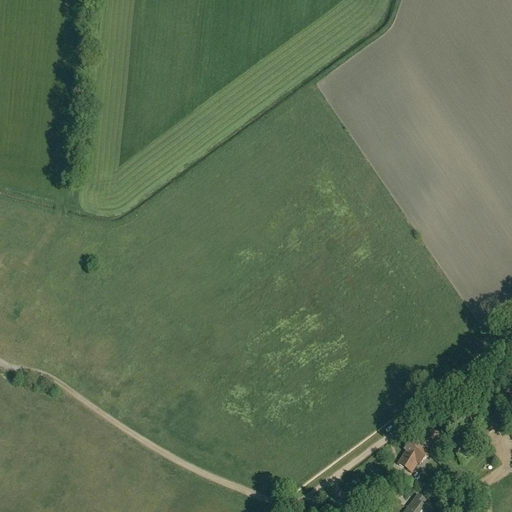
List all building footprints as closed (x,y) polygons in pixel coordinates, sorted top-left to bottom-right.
[(25,336),(37,324),(29,315),(20,307),(8,295),(0,303),(0,311),(7,319),(11,315),(15,320),(12,323),(25,336)] [(481,431),(485,436),(492,432),(488,426),(481,431)] [(427,455),(440,441),(428,430),(415,444),(413,442),(404,452),(405,453),(397,467),(411,475),(418,464),(420,466),(429,456),(427,455)] [(453,450),(458,457),(459,456),(467,451),(474,445),(468,437),(460,443),(461,445),(453,450)] [(476,460),(471,452),(463,457),(468,465),(476,460)] [(408,480),(399,475),(394,483),(403,488),(408,480)] [(417,495),(403,511),(427,511),(429,510),(423,505),(425,501),(417,495)]
